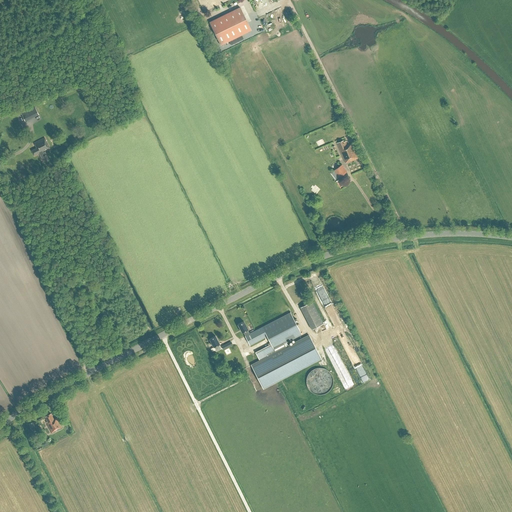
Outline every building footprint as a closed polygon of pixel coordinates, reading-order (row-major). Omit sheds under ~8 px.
[(209,22),(213,31),(220,45),(250,30),(239,7),(209,22)] [(35,106),(21,113),(25,121),(39,113),(35,106)] [(44,155),(43,151),(50,148),(44,137),(34,143),(36,147),(32,150),(34,155),(39,153),(41,157),(43,156),(45,161),(49,159),(46,154),(44,155)] [(344,142),(343,140),(337,143),(339,149),(340,149),(346,162),(358,157),(352,143),(347,145),(346,141),(344,142)] [(342,165),(335,170),(340,176),(347,171),(342,165)] [(346,175),(341,178),(345,184),(349,181),(346,175)] [(326,293),(330,293),(329,285),(322,286),(322,291),(326,291),(326,293)] [(318,293),(322,306),(325,305),(326,309),(329,308),(327,301),(326,302),(324,296),(323,296),(322,293),(318,293)] [(312,301),(300,307),(312,329),(323,323),(312,301)] [(286,341),(301,334),(290,312),(255,330),(249,333),(247,329),(248,329),(244,321),(238,324),(242,332),(243,331),(250,345),(267,336),(271,344),(255,352),(259,359),(267,355),(268,356),(252,365),(263,387),(321,358),(309,335),(288,346),(286,341)] [(215,336),(209,339),(213,347),(214,346),(216,350),(220,348),(218,344),(219,343),(215,336)] [(221,346),(222,349),(232,344),(230,341),(221,346)] [(362,351),(354,355),(363,374),(365,373),(368,380),(374,377),(362,351)] [(307,385),(307,387),(308,389),(310,390),(311,391),(312,392),(314,393),(316,394),(317,394),(318,394),(320,394),(321,394),(323,394),(324,394),(326,393),(327,392),(329,391),(330,390),(331,388),(332,385),(333,384),(333,383),(333,381),(333,380),(333,378),(332,376),(332,375),(331,374),(330,373),(330,372),(328,370),(327,369),(326,368),(324,368),(322,367),(321,367),(319,367),(318,367),(317,368),(315,368),(313,369),(311,370),(310,371),(309,373),(308,374),(307,376),(306,379),(306,381),(306,383),(307,385)] [(48,422),(47,423),(52,432),(62,427),(57,417),(54,419),(51,413),(45,416),(48,422)]
